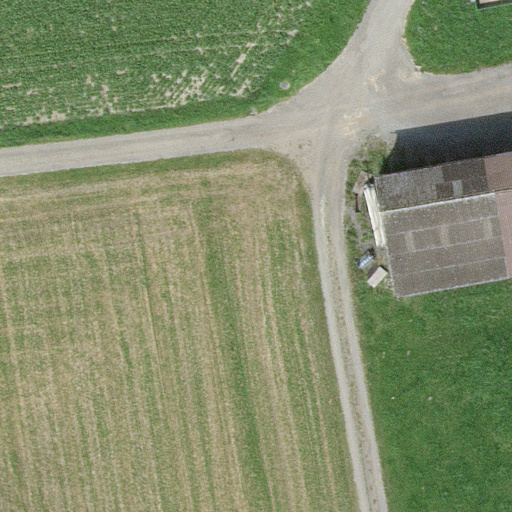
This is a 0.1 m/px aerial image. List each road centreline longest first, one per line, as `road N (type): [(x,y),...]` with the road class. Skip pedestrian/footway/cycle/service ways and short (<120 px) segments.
road 1 (track): [(379,511),(334,184),(344,116),(404,0)]
road 2 (track): [(0,160),(344,116),(511,80)]
